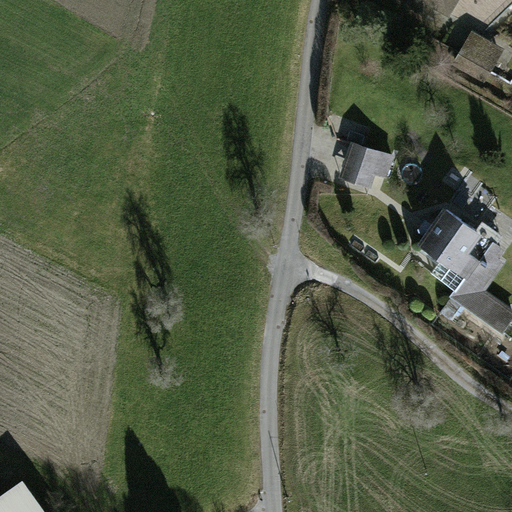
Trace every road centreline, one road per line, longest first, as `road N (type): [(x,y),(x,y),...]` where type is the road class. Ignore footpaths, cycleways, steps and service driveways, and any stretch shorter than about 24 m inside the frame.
road 1 (unclassified): [(323,0),(273,313),(269,511)]
road 2 (track): [(511,400),(387,312),(284,256)]
